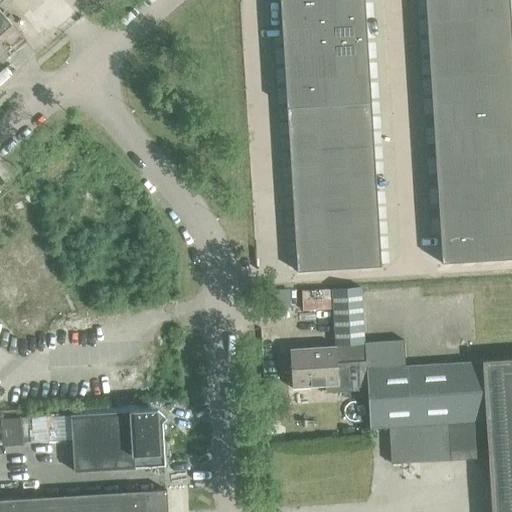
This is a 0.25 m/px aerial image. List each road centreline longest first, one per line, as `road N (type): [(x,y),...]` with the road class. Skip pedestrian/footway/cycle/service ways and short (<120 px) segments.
road 1 (unclassified): [(233,511),(220,292),(209,241),(81,69)]
road 2 (unknown): [(395,66),(410,272)]
road 3 (unknown): [(220,292),(410,272)]
